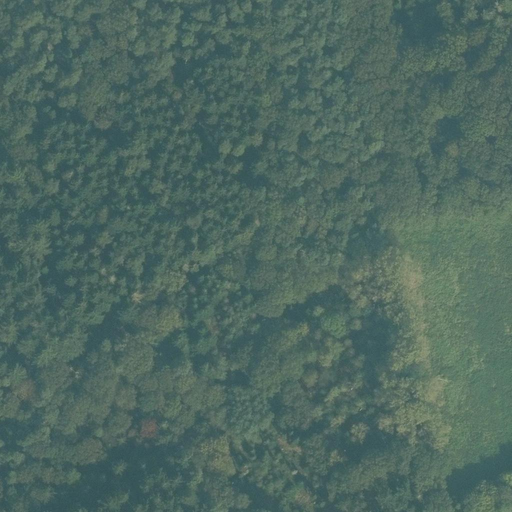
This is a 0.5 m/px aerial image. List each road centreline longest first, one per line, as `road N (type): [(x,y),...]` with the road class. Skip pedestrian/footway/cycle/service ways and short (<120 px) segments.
road 1 (track): [(217,511),(115,322),(259,227)]
road 2 (track): [(259,227),(259,0)]
road 3 (track): [(6,151),(82,341)]
road 4 (track): [(115,322),(0,393)]
